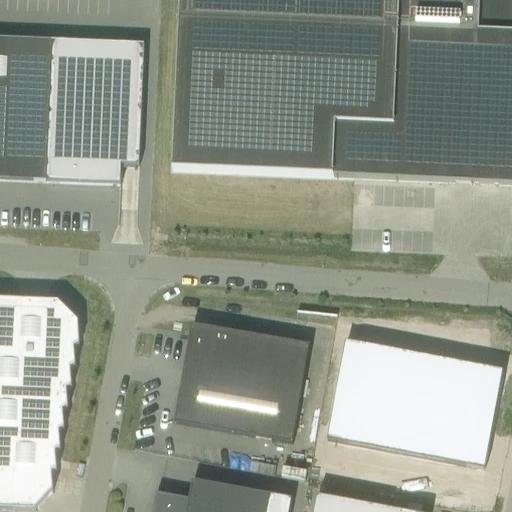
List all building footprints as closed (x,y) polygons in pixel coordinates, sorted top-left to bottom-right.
[(179,0),(174,178),(511,196),(511,41),(469,42),(468,0),(179,0)] [(0,182),(47,185),(53,43),(0,40),(0,182)] [(124,44),(55,41),(48,187),(116,187),(124,44)] [(311,348),(192,327),(175,425),(293,447),(311,348)] [(485,472),(493,426),(494,425),(503,374),(346,345),(328,443),(453,466),(485,472)] [(393,511),(317,498),(314,511),(393,511)]
